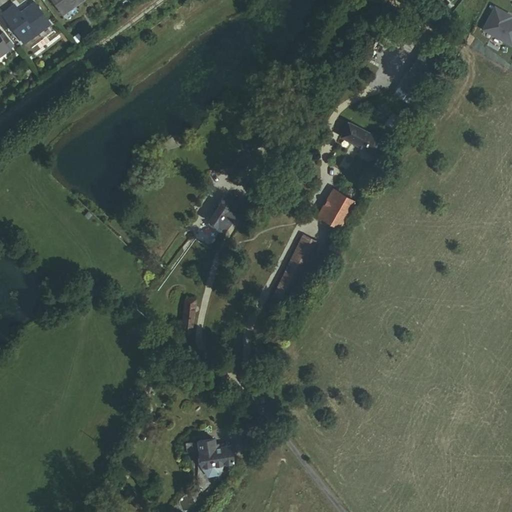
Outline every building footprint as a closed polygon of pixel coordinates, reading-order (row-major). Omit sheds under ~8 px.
[(83,5),(90,0),(59,0),(68,11),(81,2),(83,5)] [(44,29),(56,20),(42,1),(28,12),(22,4),(10,13),(32,43),(47,33),(44,29)] [(71,14),(83,5),(81,2),(68,11),(71,14)] [(511,20),(509,19),(510,17),(511,14),(497,6),(485,28),(511,43),(511,20)] [(44,29),(47,33),(59,23),(56,20),(44,29)] [(0,62),(16,50),(0,28),(0,62)] [(369,131),(370,129),(363,125),(362,127),(355,123),(358,118),(346,111),(335,129),(381,155),(389,142),(369,131)] [(346,153),(340,167),(360,175),(366,162),(346,153)] [(335,223),(344,228),(360,201),(337,188),(322,215),(335,223)] [(234,210),(237,206),(231,202),(228,206),(234,210)] [(214,220),(231,232),(243,216),(234,210),(228,206),(227,204),(214,220)] [(331,230),(335,223),(322,215),(317,222),(331,230)] [(279,294),(292,301),(320,245),(307,239),(279,294)] [(184,336),(196,338),(200,302),(188,301),(184,336)] [(202,469),(235,466),(234,449),(218,450),(217,440),(201,442),(202,469)]
